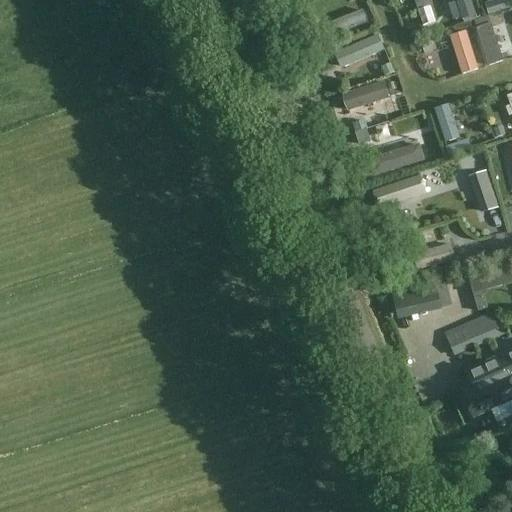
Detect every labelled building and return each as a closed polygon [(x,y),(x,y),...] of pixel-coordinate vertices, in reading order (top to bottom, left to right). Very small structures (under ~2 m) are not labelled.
[(471,0),(455,0),(462,21),(476,16),(471,0)] [(363,10),(327,25),(333,38),(368,24),(363,10)] [(479,71),(466,32),(450,37),(462,76),(479,71)] [(341,70),(384,51),(378,36),(334,55),(341,70)] [(426,106),(436,132),(450,126),(439,100),(426,106)] [(390,104),(351,116),(356,130),(395,118),(390,104)] [(382,155),(386,169),(429,156),(424,142),(382,155)] [(387,202),(429,196),(426,175),(384,181),(387,202)] [(456,262),(452,245),(412,256),(417,273),(456,262)] [(426,272),(392,284),(398,302),(432,290),(426,272)] [(473,280),(460,282),(462,297),(475,295),(473,280)] [(490,317),(445,337),(454,357),(498,337),(490,317)] [(470,387),(461,391),(472,418),(511,400),(511,353),(465,374),(470,387)]
